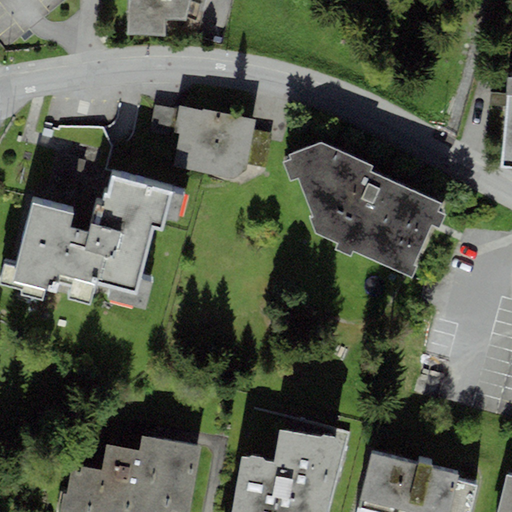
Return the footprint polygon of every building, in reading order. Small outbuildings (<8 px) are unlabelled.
[(207,0),(128,0),(127,36),(165,37),(166,21),(184,21),(200,24),(207,0)] [(511,79),(508,79),(500,168),(511,169),(511,79)] [(148,134),(171,140),(173,133),(178,110),(155,105),(148,134)] [(256,119),(202,108),(202,111),(179,106),(178,110),(173,133),(180,134),(174,166),(234,179),(246,169),(247,164),(254,130),(256,119)] [(54,144),(76,139),(72,125),(51,131),(54,144)] [(254,130),(247,164),(264,167),(271,134),(254,130)] [(290,159),(283,162),(290,182),(298,179),(313,218),(310,219),(315,233),(338,245),(335,251),(350,258),(353,251),(413,278),(418,268),(413,266),(431,226),(439,229),(446,215),(438,212),(441,204),(369,172),(371,167),(319,143),(289,155),(290,159)] [(173,192),(111,176),(106,194),(104,193),(102,201),(97,199),(88,232),(69,227),(73,214),(32,203),(15,268),(4,265),(0,280),(0,284),(22,291),(20,295),(41,301),(44,291),(54,294),(57,282),(72,286),(68,300),(89,305),(94,284),(109,288),(106,300),(145,310),(152,283),(140,280),(154,230),(162,232),(173,192)] [(329,511),(345,434),(281,422),(272,463),(265,461),(263,458),(250,456),(248,458),(242,457),(231,511),(329,511)] [(191,511),(202,446),(142,436),(139,451),(106,445),(102,471),(72,466),(68,493),(61,492),(57,511),(191,511)] [(358,507),(375,511),(470,511),(477,487),(456,482),(458,476),(433,469),(433,466),(418,463),(418,466),(371,454),(360,498),(358,507)] [(511,511),(511,476),(507,476),(497,511),(511,511)]
